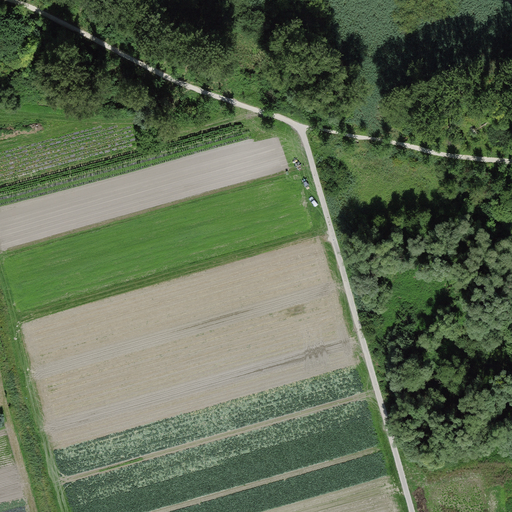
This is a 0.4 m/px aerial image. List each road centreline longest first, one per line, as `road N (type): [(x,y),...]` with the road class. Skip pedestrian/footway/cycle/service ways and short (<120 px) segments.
road 1 (track): [(511,162),(302,129),(9,0)]
road 2 (track): [(302,129),(412,511)]
road 3 (track): [(302,129),(0,114)]
road 4 (track): [(66,511),(0,274)]
road 5 (track): [(36,511),(0,383)]
